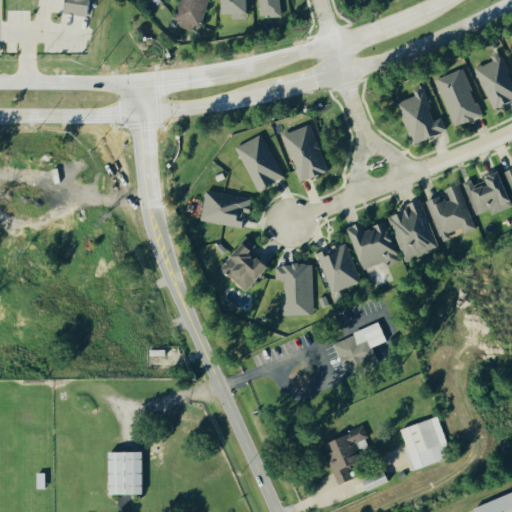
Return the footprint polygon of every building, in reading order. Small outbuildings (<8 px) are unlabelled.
[(69,0),(68,12),(96,16),(97,0),(69,0)] [(210,0),(182,0),(177,22),(203,29),(210,0)] [(252,14),(252,0),(226,0),(226,14),(252,14)] [(283,16),(282,0),(260,0),(262,17),(283,16)] [(496,110),(511,102),(511,72),(502,51),(493,55),(495,60),(476,69),(496,110)] [(484,116),(466,69),(438,80),(456,127),(484,116)] [(444,118),(436,120),(425,87),(416,90),(418,96),(401,102),(414,144),(449,132),(444,118)] [(286,134),(298,170),(296,170),(301,183),(330,173),(314,125),(286,134)] [(287,178),(263,134),(237,148),(261,192),(287,178)] [(478,215),(492,210),(493,214),(511,207),(511,195),(503,170),(487,176),(489,182),(477,186),(475,179),(466,182),(478,215)] [(477,229),(461,184),(445,190),(447,194),(429,201),(442,238),(464,230),(465,233),(477,229)] [(205,222),(247,227),(249,212),(253,213),(255,197),(208,191),(205,222)] [(425,201),(391,211),(405,258),(439,247),(425,201)] [(402,259),(390,223),(369,229),(368,223),(353,228),(367,270),(402,259)] [(261,258),(254,251),(260,246),(252,238),(223,268),(249,292),(273,266),(262,256),(261,258)] [(349,242),(319,253),(334,293),(363,283),(349,242)] [(286,316),(316,315),(315,264),(278,265),(278,279),(285,279),(286,316)] [(389,341),(382,323),(337,341),(350,375),(380,363),(374,347),(389,341)] [(450,443),(441,416),(403,428),(417,469),(449,458),(445,445),(450,443)] [(324,444),(341,484),(355,478),(351,467),(367,460),(359,441),(371,436),(367,426),(324,444)] [(147,450),(113,451),(113,493),(147,493),(147,450)]
